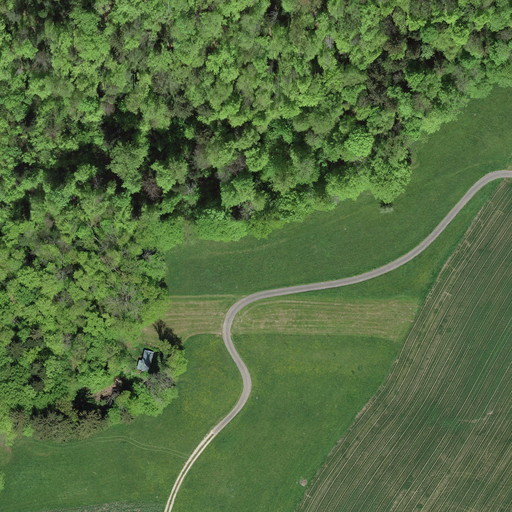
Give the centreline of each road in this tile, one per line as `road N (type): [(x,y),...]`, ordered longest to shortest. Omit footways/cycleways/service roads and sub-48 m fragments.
road 1 (track): [(167,511),(193,457),(244,396),(245,376),(226,330),(237,306),(402,262),(480,181),(511,173)]
road 2 (track): [(0,240),(60,258),(119,263)]
